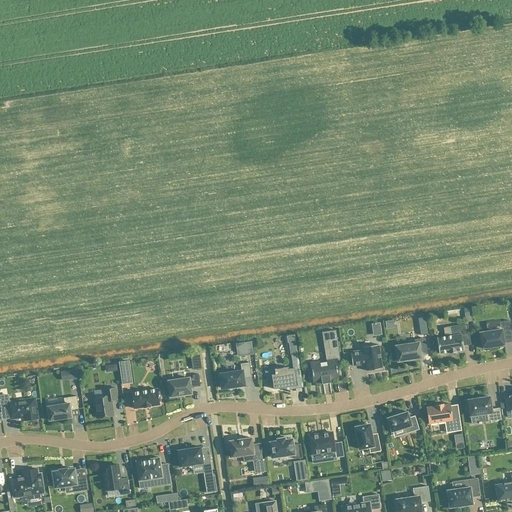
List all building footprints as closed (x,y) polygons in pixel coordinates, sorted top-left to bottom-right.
[(511,337),(509,322),(500,323),(501,330),(479,334),(481,350),(504,346),(503,339),(511,337)] [(463,351),(461,337),(468,335),(467,326),(456,327),(457,336),(436,339),(436,340),(435,340),(436,349),(438,349),(439,354),(439,355),(448,353),(449,354),(456,353),(456,352),(463,351)] [(327,333),(330,356),(339,355),(335,331),(327,333)] [(426,352),(424,340),(409,342),(409,345),(395,347),(396,353),(394,354),(395,362),(397,361),(397,363),(407,361),(412,361),(412,360),(421,359),(420,353),(426,352)] [(382,369),(378,346),(362,348),(363,351),(350,353),(352,367),(365,365),(366,372),(382,369)] [(271,379),(265,380),(266,388),(272,387),(273,390),(289,388),(297,387),(296,381),(301,380),(297,355),(290,356),(291,361),(292,370),(288,370),(288,368),(274,370),(275,375),(271,376),(271,379)] [(132,385),(129,362),(119,364),(122,386),(132,385)] [(321,381),(322,385),(330,384),(329,380),(337,379),(335,362),(311,365),(311,370),(308,370),(309,378),(313,378),(313,382),(321,381)] [(219,375),(221,389),(244,386),(243,380),(251,378),(249,363),(240,365),(241,372),(219,375)] [(167,388),(168,400),(178,399),(178,397),(191,395),(190,388),(194,388),(200,387),(198,375),(192,376),(192,379),(189,379),(168,382),(169,388),(167,388)] [(94,399),(97,419),(112,417),(110,402),(117,401),(115,389),(103,391),(104,398),(94,399)] [(131,394),(134,410),(143,408),(143,409),(150,408),(150,407),(159,406),(159,403),(160,402),(159,393),(157,393),(157,390),(136,393),(131,394)] [(47,409),(49,421),(49,422),(50,421),(57,420),(63,419),(70,418),(71,418),(71,417),(70,411),(78,410),(76,397),(63,399),(64,405),(48,408),(47,408),(47,409)] [(468,403),(465,404),(467,412),(469,411),(470,417),(471,425),(478,424),(479,425),(481,424),(501,421),(499,409),(491,410),(489,398),(481,399),(476,400),(467,401),(468,403)] [(25,422),(37,420),(34,400),(27,401),(8,404),(11,420),(24,418),(25,422)] [(435,407),(426,409),(429,425),(451,422),(453,433),(461,432),(459,417),(452,418),(450,405),(443,406),(443,405),(435,406),(435,407)] [(400,415),(393,417),(388,419),(387,419),(387,420),(391,432),(391,433),(392,433),(396,432),(403,429),(405,435),(412,432),(412,433),(419,431),(414,417),(409,419),(407,414),(407,413),(406,413),(400,415)] [(380,452),(377,438),(372,439),(369,426),(367,426),(366,424),(356,426),(357,428),(355,428),(359,450),(368,448),(370,454),(380,452)] [(333,444),(332,433),(308,437),(311,455),(334,452),(335,459),(343,458),(341,443),(333,444)] [(259,446),(252,447),(251,440),(251,439),(250,439),(242,440),(237,441),(230,442),(229,442),(229,443),(231,457),(231,458),(232,458),(253,455),(254,462),(255,474),(265,472),(264,462),(261,461),(259,446)] [(277,442),(269,443),(271,459),(279,458),(280,460),(288,459),(287,457),(294,456),(294,460),(302,459),(300,445),(293,446),(292,440),(285,441),(285,439),(277,440),(277,442)] [(178,451),(177,452),(177,453),(179,467),(179,468),(180,468),(180,467),(192,466),(201,464),(201,465),(203,474),(206,495),(217,493),(214,477),(212,477),(209,456),(201,457),(200,450),(200,449),(200,448),(199,448),(199,449),(178,452),(178,451)] [(162,481),(162,486),(170,485),(167,465),(160,466),(160,460),(160,459),(158,459),(137,462),(136,462),(136,463),(139,488),(139,490),(150,488),(150,487),(149,483),(162,481)] [(120,481),(117,466),(103,468),(106,491),(120,489),(121,496),(129,495),(127,480),(120,481)] [(36,470),(27,471),(23,472),(23,475),(23,478),(16,479),(10,480),(11,482),(13,498),(20,497),(20,496),(26,495),(27,500),(40,498),(40,494),(43,494),(40,475),(37,476),(36,470)] [(59,472),(52,473),(54,489),(74,486),(75,492),(87,491),(85,478),(75,479),(74,470),(67,471),(67,470),(59,471),(59,472)] [(328,480),(316,482),(318,492),(319,502),(331,500),(328,480)] [(449,509),(472,506),(471,498),(479,497),(477,480),(468,481),(469,488),(446,491),(447,496),(444,496),(446,505),(448,505),(449,509)] [(511,483),(495,486),(497,502),(506,501),(506,502),(511,501),(511,500),(511,499),(511,483)] [(430,502),(427,487),(412,490),(414,498),(396,501),(397,511),(420,511),(420,504),(430,502)] [(370,511),(370,509),(373,509),(373,511),(380,510),(378,496),(362,498),(363,504),(342,508),(342,507),(341,508),(341,511),(370,511)] [(80,506),(81,511),(84,511),(94,509),(91,502),(80,506)] [(276,511),(275,502),(261,504),(261,511),(276,511)]
